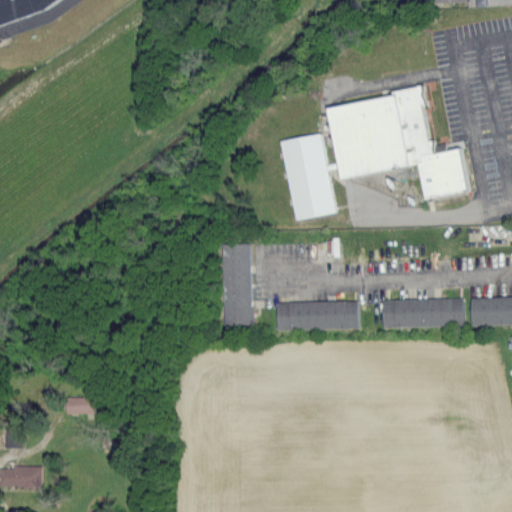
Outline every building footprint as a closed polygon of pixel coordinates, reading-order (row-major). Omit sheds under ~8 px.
[(0,0),(65,0),(52,10),(0,27),(0,0)] [(402,96),(401,92),(428,87),(442,155),(468,150),(476,192),(428,202),(421,167),(349,181),(335,109),(402,96)] [(286,143),(326,135),(341,214),(301,221),(286,143)] [(259,326),(233,326),(230,245),(256,244),(259,326)] [(511,326),(478,327),(477,299),(511,298),(511,326)] [(388,326),(388,301),(469,300),(469,325),(388,326)] [(364,329),(282,330),(282,303),(363,302),(364,329)] [(65,395),(64,412),(93,412),(94,396),(65,395)] [(20,447),(21,428),(4,427),(3,446),(20,447)] [(0,464),(0,485),(40,486),(40,466),(0,464)]
